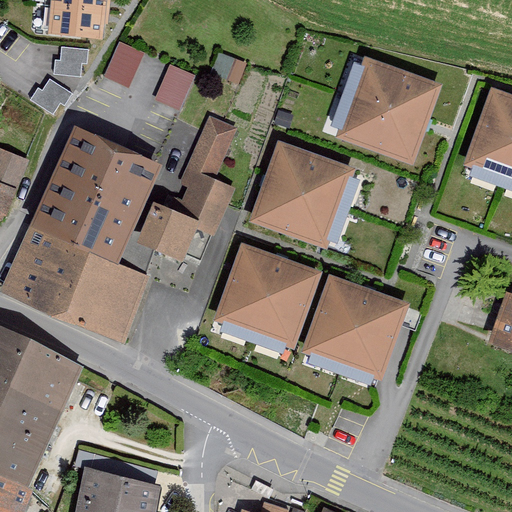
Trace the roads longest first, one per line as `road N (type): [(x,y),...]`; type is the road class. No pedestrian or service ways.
road 1 (tertiary): [(214,418),(0,309)]
road 2 (tertiary): [(411,511),(214,418)]
road 3 (unknown): [(70,431),(203,472)]
